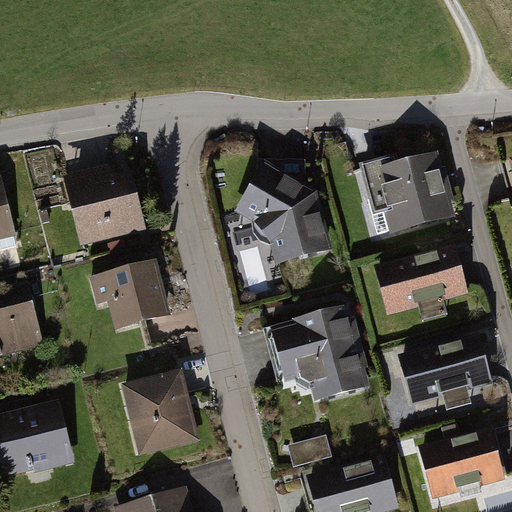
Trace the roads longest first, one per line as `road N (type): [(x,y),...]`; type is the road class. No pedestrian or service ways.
road 1 (residential): [(164,110),(262,511)]
road 2 (residential): [(164,110),(375,112),(511,103)]
road 3 (residential): [(0,135),(164,110)]
road 4 (track): [(449,0),(511,103)]
